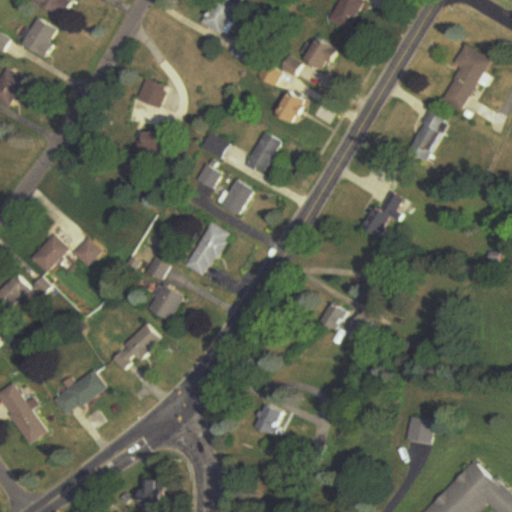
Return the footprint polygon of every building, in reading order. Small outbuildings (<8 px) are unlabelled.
[(35,0),(35,1),(66,17),(75,0),(35,0)] [(245,8),(233,0),(221,0),(205,24),(225,37),(245,8)] [(346,0),(334,22),(352,32),(369,0),(346,0)] [(64,31),(42,18),(25,46),(48,59),(64,31)] [(235,56),(251,63),(257,47),(242,40),(235,56)] [(342,52),(323,41),(310,63),(329,74),(342,52)] [(460,66),(467,69),(449,102),(468,113),(497,61),(470,47),(460,66)] [(299,76),(303,68),(293,63),(289,72),(299,76)] [(0,90),(0,101),(16,111),(32,82),(12,70),(0,90)] [(174,88),(152,79),(142,101),(165,111),(174,88)] [(278,115),(297,126),(311,104),(292,92),(278,115)] [(413,154),(433,164),(455,121),(435,111),(413,154)] [(268,175),(286,144),(269,134),(251,165),(268,175)] [(146,135),(146,156),(172,156),(172,135),(146,135)] [(203,181),(217,190),(227,176),(212,166),(203,181)] [(243,217),(259,192),(240,180),(224,205),(243,217)] [(368,229),(385,239),(401,214),(405,216),(413,203),(392,190),(368,229)] [(209,278),(235,235),(216,224),(190,267),(209,278)] [(73,253),(58,237),(34,261),(50,276),(73,253)] [(89,268),(104,253),(91,239),(75,254),(89,268)] [(174,269),(161,259),(151,271),(165,281),(174,269)] [(36,289),(22,275),(0,296),(0,299),(13,312),(36,289)] [(54,289),(45,279),(37,286),(46,296),(54,289)] [(175,323),(189,299),(168,285),(153,309),(175,323)] [(353,313),(336,304),(325,323),(342,333),(353,313)] [(377,324),(360,315),(349,335),(366,344),(377,324)] [(168,341),(152,325),(117,359),(129,372),(142,359),(146,362),(168,341)] [(113,389),(99,371),(59,400),(73,419),(113,389)] [(53,434),(19,384),(2,396),(36,446),(53,434)] [(289,410),(267,406),(262,431),(283,436),(289,410)] [(434,446),(439,422),(415,417),(410,441),(434,446)] [(362,429),(333,431),(335,455),(364,453),(362,429)] [(511,511),(511,494),(474,460),(425,511),(511,511)] [(168,511),(168,480),(147,480),(146,511),(157,511),(168,511)]
